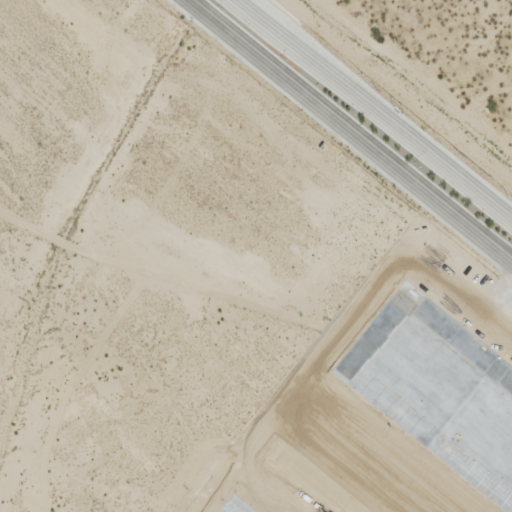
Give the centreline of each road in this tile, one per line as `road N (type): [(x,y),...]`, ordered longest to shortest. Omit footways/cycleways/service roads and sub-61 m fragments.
road 1 (secondary): [(187,0),(511,262)]
road 2 (secondary): [(511,216),(243,0)]
